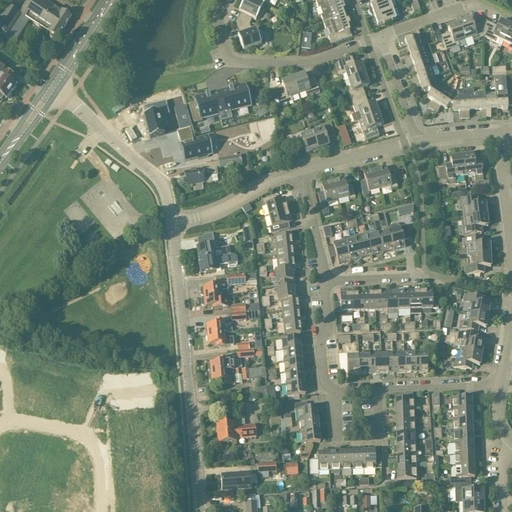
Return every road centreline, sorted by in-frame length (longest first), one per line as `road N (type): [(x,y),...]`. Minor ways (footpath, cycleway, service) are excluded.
road 1 (residential): [(170,221),(201,511)]
road 2 (residential): [(226,0),(217,30),(236,62),(298,63),(367,42)]
road 3 (residential): [(50,89),(155,177),(170,221)]
road 4 (residential): [(101,511),(90,444),(35,423),(0,426)]
road 5 (residential): [(380,36),(477,3),(511,18)]
road 6 (residential): [(170,221),(225,206),(298,170)]
road 7 (residential): [(511,260),(498,133)]
road 8 (residential): [(377,391),(499,386)]
road 9 (residential): [(298,170),(416,141)]
